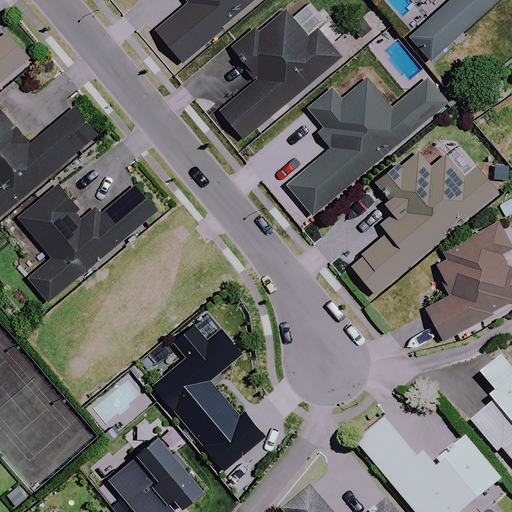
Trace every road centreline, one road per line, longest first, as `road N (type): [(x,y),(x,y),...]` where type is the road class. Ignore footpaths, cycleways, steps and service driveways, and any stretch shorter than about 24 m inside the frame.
road 1 (residential): [(51,0),(242,235),(338,373)]
road 2 (unknown): [(332,363),(325,404),(240,511)]
